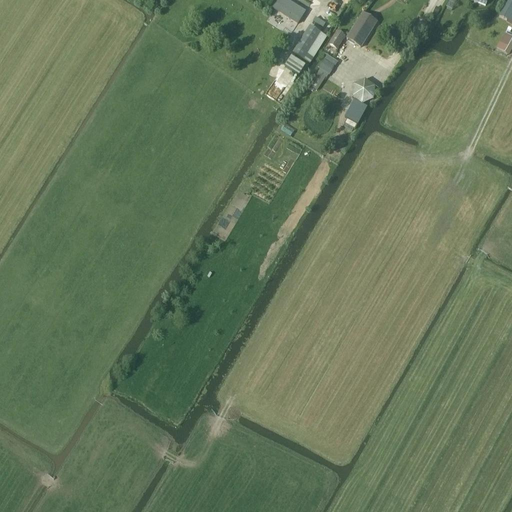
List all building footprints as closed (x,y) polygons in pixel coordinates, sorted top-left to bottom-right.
[(286,0),(279,0),(273,10),(297,25),(306,12),(286,0)] [(511,24),(511,0),(508,0),(499,17),(511,24)] [(361,49),(377,23),(363,14),(346,40),(361,49)] [(310,64),(327,38),(310,27),(293,54),(303,61),(310,64)] [(337,51),(346,37),(337,32),(329,45),(337,51)] [(507,56),(511,46),(511,39),(505,35),(496,50),(507,56)] [(321,64),(318,69),(329,76),(332,71),(334,67),(335,67),(338,62),(327,56),(324,61),(322,65),(321,64)] [(291,57),(285,67),(299,76),(299,75),(305,66),(291,57)] [(318,74),(310,86),(317,91),(325,78),(318,74)] [(353,86),(352,98),(362,105),(373,100),(374,88),(365,81),(364,81),(353,86)] [(353,102),(344,118),(357,125),(366,109),(353,102)]
